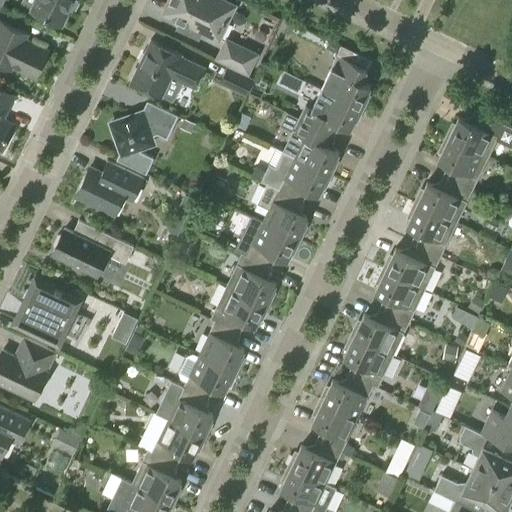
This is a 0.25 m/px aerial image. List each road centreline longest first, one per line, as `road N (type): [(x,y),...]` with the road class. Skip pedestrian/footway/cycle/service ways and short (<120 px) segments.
road 1 (residential): [(220,511),(439,46)]
road 2 (residential): [(116,0),(0,250)]
